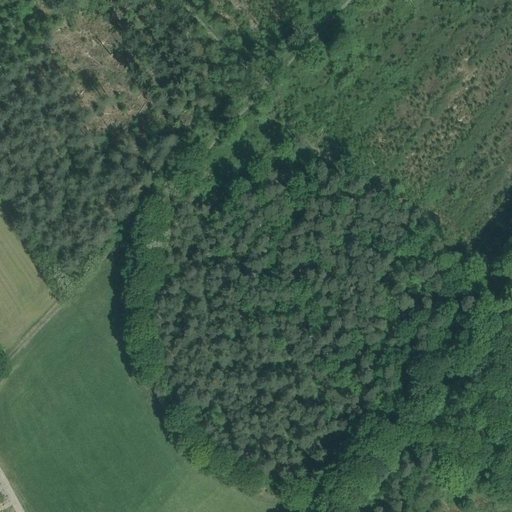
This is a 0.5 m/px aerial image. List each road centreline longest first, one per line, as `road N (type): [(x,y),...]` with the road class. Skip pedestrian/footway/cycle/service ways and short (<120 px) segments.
road 1 (unknown): [(344,499),(283,482),(191,412),(177,389),(161,320),(172,233),(155,202)]
road 2 (track): [(501,301),(454,373),(331,511)]
